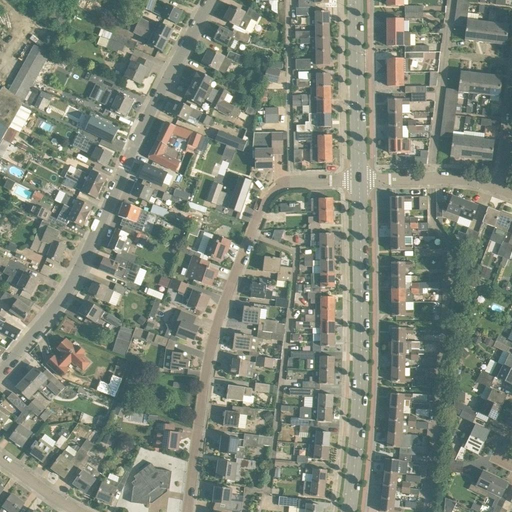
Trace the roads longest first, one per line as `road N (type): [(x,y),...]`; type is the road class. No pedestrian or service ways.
road 1 (residential): [(0,368),(73,280),(209,0)]
road 2 (residential): [(185,511),(209,347),(262,201),(290,181),(358,180)]
road 3 (tertiary): [(348,511),(360,359),(358,180)]
road 4 (unknown): [(290,181),(284,0)]
road 5 (tertiary): [(358,180),(355,0)]
road 6 (residential): [(502,187),(462,179),(358,180)]
